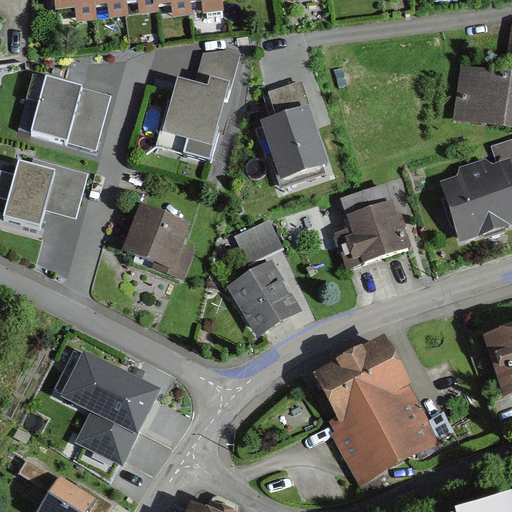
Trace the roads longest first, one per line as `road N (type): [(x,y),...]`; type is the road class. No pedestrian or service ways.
road 1 (tertiary): [(511,270),(336,332),(229,397)]
road 2 (residential): [(0,275),(229,397)]
road 3 (residential): [(361,511),(511,458)]
